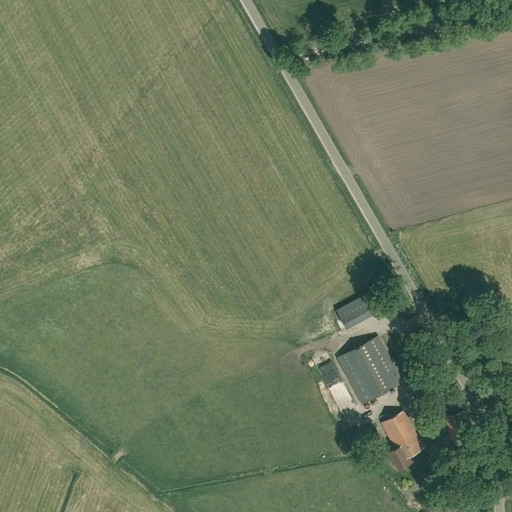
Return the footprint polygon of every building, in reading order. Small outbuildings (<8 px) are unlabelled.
[(337,310),(346,328),(382,309),(372,291),(337,310)] [(403,381),(378,335),(338,357),(362,403),(403,381)] [(402,363),(409,378),(421,373),(415,357),(402,363)] [(404,410),(382,422),(396,448),(389,452),(398,469),(412,461),(409,455),(424,447),(404,410)] [(470,434),(464,411),(444,416),(451,439),(470,434)] [(438,418),(441,428),(446,427),(443,417),(438,418)] [(380,444),(375,434),(369,437),(375,447),(380,444)]
